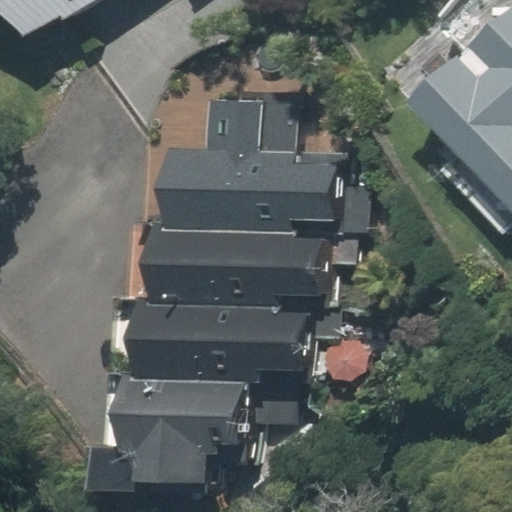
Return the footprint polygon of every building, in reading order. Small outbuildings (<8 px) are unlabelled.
[(22,0),(50,43),(118,0),(22,0)] [(511,190),(511,28),(431,104),(511,190)] [(191,151),(190,234),(339,235),(355,235),(357,155),(302,153),(304,99),(225,97),(224,152),(191,151)] [(174,234),(174,310),(322,313),(338,313),(339,235),(190,234),(174,234)] [(157,310),(155,385),(274,387),(320,387),(322,313),(174,310),(157,310)] [(272,459),(274,387),(155,385),(143,385),(142,451),(117,450),(116,487),(233,489),(234,459),(272,459)]
